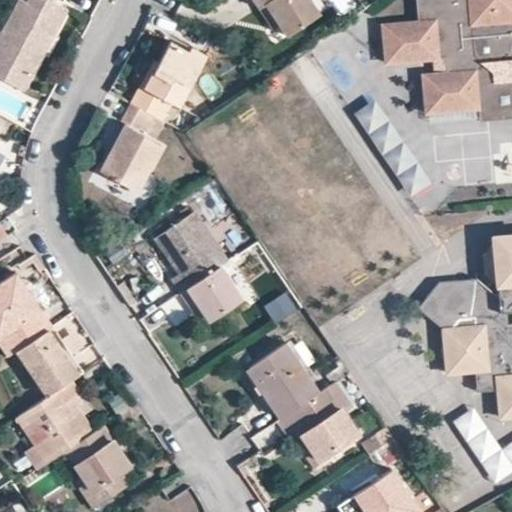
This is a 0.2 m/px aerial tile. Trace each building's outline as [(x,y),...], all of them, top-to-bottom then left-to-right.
[(0,77),(24,90),(60,20),(66,9),(49,0),(25,0),(25,1),(22,0),(17,0),(0,33),(0,77)] [(321,16),(311,0),(253,0),(274,32),(281,28),(288,37),(321,16)] [(511,0),(415,0),(417,22),(383,26),(387,63),(446,57),(448,71),(422,75),(425,115),(478,109),(475,73),(481,64),(511,60),(511,0)] [(153,59),(130,103),(161,119),(169,103),(177,106),(202,59),(168,41),(158,62),(153,59)] [(511,66),(509,71),(510,81),(494,83),(492,72),(481,64),(475,73),(478,109),(480,123),(511,119),(511,66)] [(378,99),(356,112),(411,197),(432,183),(378,99)] [(125,122),(99,170),(137,190),(161,142),(154,139),(163,120),(161,119),(130,103),(121,121),(125,122)] [(208,194),(218,212),(229,205),(219,187),(208,194)] [(177,274),(187,287),(220,265),(228,260),(193,211),(153,238),(162,250),(158,252),(162,259),(166,257),(177,274)] [(441,330),(445,372),(472,370),(474,391),(496,389),(499,416),(511,414),(511,241),(492,244),(480,256),(482,275),(497,288),(497,294),(499,325),(441,330)] [(202,309),(209,320),(242,298),(220,265),(187,287),(202,309)] [(0,345),(7,356),(16,350),(47,329),(51,327),(15,273),(0,282),(0,345)] [(169,279),(179,293),(187,287),(177,274),(169,279)] [(437,283),(421,309),(441,330),(499,325),(497,294),(490,294),(472,280),(437,283)] [(179,293),(194,315),(202,309),(187,287),(179,293)] [(266,307),(277,324),(301,308),(290,291),(266,307)] [(16,350),(46,395),(71,380),(78,375),(47,329),(16,350)] [(246,368),(280,418),(319,391),(284,342),(246,368)] [(320,377),(327,386),(348,371),(342,363),(320,377)] [(24,451),(37,470),(64,451),(94,430),(82,413),(89,408),(71,380),(46,395),(16,416),(33,445),(24,451)] [(296,426),(321,461),(360,435),(327,386),(319,391),(280,418),(289,431),(296,426)] [(451,419),(493,482),(511,469),(511,436),(499,445),(472,405),(451,419)] [(374,430),(383,443),(389,438),(393,436),(384,423),(374,430)] [(73,480),(92,508),(114,494),(117,501),(133,491),(122,471),(128,466),(102,425),(94,430),(64,451),(80,476),(73,480)] [(367,453),(383,443),(375,433),(361,443),(367,453)] [(367,453),(374,463),(384,457),(381,452),(392,443),(389,438),(383,443),(367,453)] [(11,462),(18,473),(29,466),(21,454),(11,462)] [(422,511),(392,467),(353,493),(364,511),(422,511)]
